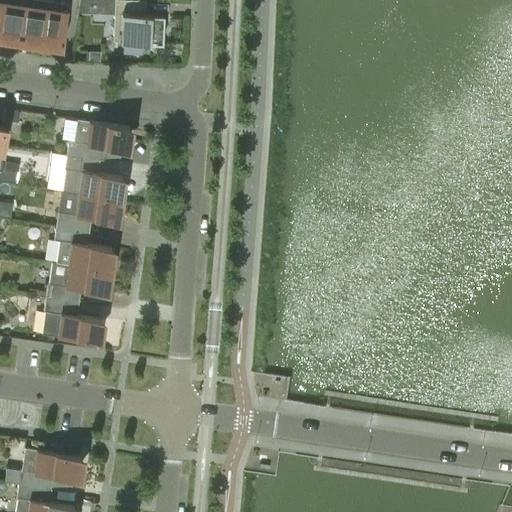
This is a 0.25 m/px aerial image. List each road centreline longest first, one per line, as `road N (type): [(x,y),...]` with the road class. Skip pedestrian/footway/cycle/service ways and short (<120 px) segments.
road 1 (residential): [(172,410),(511,460)]
road 2 (residential): [(172,410),(196,147),(179,105)]
road 3 (residential): [(179,105),(0,79)]
road 4 (residential): [(172,410),(0,384)]
